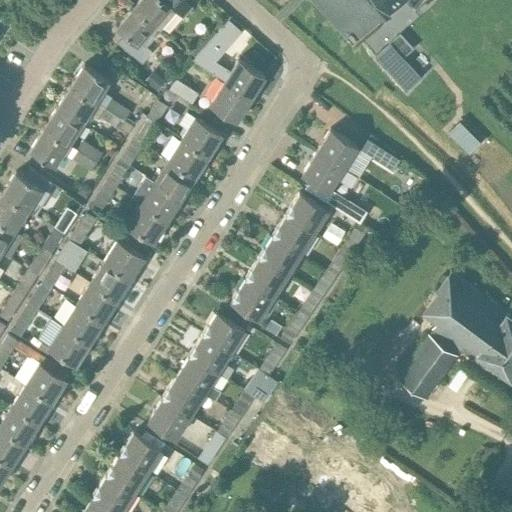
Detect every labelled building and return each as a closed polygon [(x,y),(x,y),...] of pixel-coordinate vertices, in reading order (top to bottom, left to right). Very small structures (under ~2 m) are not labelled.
[(139,0),(134,6),(162,29),(177,12),(183,18),(193,7),(185,0),(139,0)] [(380,0),(389,9),(398,0),(403,0),(415,12),(428,0),(380,0)] [(137,58),(142,63),(153,51),(147,46),(162,29),(134,6),(118,25),(127,34),(119,43),(137,58)] [(191,54),(201,64),(224,40),(215,30),(191,54)] [(421,75),(403,56),(413,47),(401,34),(377,56),(407,88),(421,75)] [(225,80),(252,98),(266,75),(239,58),(225,80)] [(84,64),(71,85),(104,106),(110,97),(112,94),(104,90),(110,80),(84,64)] [(198,92),(176,77),(169,88),(191,103),(198,92)] [(252,98),(225,80),(211,102),(239,119),(252,98)] [(98,115),(128,133),(133,125),(124,119),(104,106),(71,85),(58,106),(83,123),(89,113),(96,118),(98,115)] [(157,99),(146,116),(157,123),(168,105),(157,99)] [(44,128),(96,162),(103,152),(83,139),(77,148),(70,143),(83,123),(58,106),(44,128)] [(181,139),(209,156),(223,134),(186,111),(179,123),(188,128),(181,139)] [(157,123),(146,116),(133,137),(143,144),(157,123)] [(470,152),(481,141),(461,120),(450,132),(470,152)] [(72,157),(91,170),(96,162),(44,128),(31,149),(56,165),(64,153),(71,158),(72,157)] [(344,168),(344,167),(358,145),(330,128),(317,151),(344,168)] [(119,158),(130,165),(143,144),(133,137),(119,158)] [(400,159),(368,137),(361,149),(393,170),(400,159)] [(168,159),(196,177),(209,156),(181,139),(168,159)] [(358,148),(347,166),(358,173),(369,155),(358,148)] [(303,172),(330,189),(338,177),(350,186),(357,176),(344,167),(344,168),(317,151),(303,172)] [(130,165),(119,158),(106,179),(117,186),(130,165)] [(196,177),(168,159),(155,181),(182,198),(196,177)] [(29,209),(35,214),(41,204),(35,200),(42,189),(46,192),(52,182),(30,167),(24,176),(16,172),(3,192),(29,209)] [(132,196),(141,202),(169,219),(182,198),(155,181),(145,175),(132,196)] [(103,208),(117,186),(106,179),(92,201),(103,208)] [(360,223),(360,222),(367,212),(335,190),(327,201),(357,221),(360,223)] [(329,209),(300,191),(286,213),(315,231),(329,209)] [(0,220),(16,230),(29,209),(3,192),(0,196),(0,220)] [(169,219),(141,202),(128,224),(155,241),(169,219)] [(54,225),(65,232),(79,211),(68,204),(54,225)] [(79,245),(97,217),(86,210),(68,239),(79,245)] [(286,213),(273,235),(301,253),(315,231),(286,213)] [(1,253),(10,258),(23,235),(15,230),(16,230),(0,220),(0,249),(2,251),(1,253)] [(340,247),(351,254),(368,228),(360,222),(360,223),(357,221),(340,247)] [(41,246),(52,253),(65,232),(54,225),(41,246)] [(118,240),(129,247),(133,241),(122,234),(118,240)] [(273,235),(259,256),(288,274),(301,253),(273,235)] [(79,245),(68,239),(55,260),(65,267),(79,245)] [(118,240),(118,239),(104,261),(131,278),(144,256),(129,247),(118,240)] [(27,267),(38,274),(52,253),(41,246),(27,267)] [(326,268),(337,275),(351,254),(340,247),(326,268)] [(259,256),(246,278),(274,296),(288,274),(259,256)] [(41,281),(52,288),(65,267),(55,260),(41,281)] [(131,278),(104,261),(90,282),(117,299),(131,278)] [(14,288),(25,295),(38,274),(27,267),(14,288)] [(312,289),(323,296),(337,275),(326,268),(312,289)] [(398,376),(426,396),(461,349),(474,358),(477,353),(511,378),(511,377),(511,315),(451,271),(438,290),(453,301),(398,376)] [(260,318),(274,296),(246,278),(232,300),(260,318)] [(28,302),(38,309),(52,288),(41,281),(28,302)] [(90,282),(77,304),(104,321),(117,299),(90,282)] [(14,288),(0,310),(0,314),(9,320),(25,295),(14,288)] [(298,310),(308,317),(323,296),(312,289),(298,310)] [(38,309),(28,302),(11,329),(21,336),(38,309)] [(77,304),(64,325),(90,342),(104,321),(77,304)] [(308,317),(298,310),(280,336),(290,344),(308,317)] [(245,329),(216,311),(202,333),(231,351),(245,329)] [(50,347),(77,363),(90,342),(64,325),(50,347)] [(15,346),(66,378),(70,372),(8,333),(0,345),(0,367),(1,368),(15,346)] [(217,372),(231,381),(237,371),(223,363),(231,351),(202,333),(189,355),(217,373),(217,372)] [(258,367),(269,375),(287,348),(276,341),(258,367)] [(210,384),(217,373),(189,355),(175,376),(204,394),(205,393),(216,400),(221,391),(210,384)] [(67,379),(40,362),(26,384),(53,401),(67,379)] [(244,389),(255,396),(269,375),(258,367),(251,362),(237,383),(244,388),(244,389)] [(162,397),(190,415),(204,394),(175,376),(162,397)] [(26,384),(13,405),(39,422),(53,401),(26,384)] [(230,410),(241,417),(255,396),(244,389),(230,410)] [(190,415),(162,397),(148,419),(177,437),(190,415)] [(13,405),(0,424),(0,426),(26,443),(39,422),(13,405)] [(216,431),(227,438),(241,417),(230,410),(216,431)] [(0,426),(0,456),(12,464),(26,443),(0,426)] [(287,442),(262,426),(241,457),(266,473),(287,442)] [(227,438),(216,431),(208,443),(218,450),(227,438)] [(162,449),(134,432),(120,454),(148,471),(162,449)] [(120,454),(106,475),(134,492),(148,471),(120,454)] [(0,483),(12,464),(0,456),(0,483)] [(326,511),(334,501),(350,511),(373,511),(385,494),(344,466),(336,477),(328,472),(310,500),(326,511)] [(118,511),(121,511),(134,492),(106,475),(93,496),(118,511)] [(162,510),(165,511),(175,511),(186,496),(176,489),(162,510)] [(118,511),(93,496),(82,511),(118,511)]
